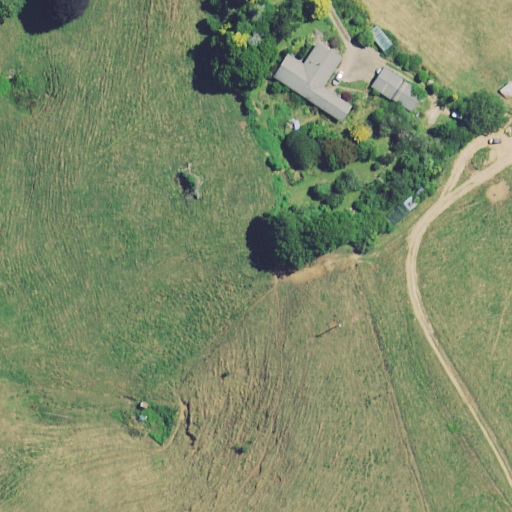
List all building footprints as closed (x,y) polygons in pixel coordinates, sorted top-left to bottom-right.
[(376,27),(368,33),(385,55),(393,49),(376,27)] [(339,60),(315,44),(301,65),(286,55),(271,77),(339,122),(349,107),(321,88),(339,60)] [(421,94),(382,69),(370,87),(410,112),(421,94)] [(511,93),(511,85),(508,82),(498,91),(506,99),(511,93)] [(411,195),(399,204),(407,214),(419,204),(411,195)]
